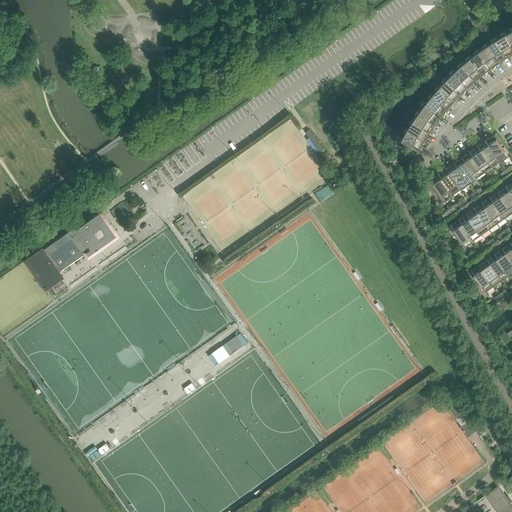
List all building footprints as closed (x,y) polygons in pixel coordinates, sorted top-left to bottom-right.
[(505,32),(500,35),(500,36),(496,38),(506,55),(507,56),(509,58),(511,54),(511,45),(505,33),(506,33),(505,32)] [(488,44),(487,44),(498,61),(499,61),(500,64),(501,64),(505,57),(507,56),(506,55),(496,38),(496,37),(491,40),(491,41),(488,44)] [(487,44),(488,44),(487,43),(482,47),(479,50),(478,50),(490,66),(491,67),(492,69),(493,69),(497,63),(499,61),(498,61),(487,44)] [(478,49),(473,53),(474,54),(470,56),(470,57),(482,72),(483,73),(485,75),(489,68),(491,67),(490,66),(478,50),(479,50),(478,49)] [(462,63),(462,64),(474,79),(475,79),(477,81),(481,74),(483,73),(482,72),(470,57),(470,56),(465,60),(466,60),(462,63)] [(457,67),(458,67),(454,70),(454,71),(467,85),(468,86),(470,88),(474,81),(475,79),(474,79),(462,64),(462,63),(461,62),(457,67)] [(453,70),(449,74),(450,75),(446,78),(460,92),(461,93),(463,95),(466,87),(468,86),(467,85),(454,71),(454,70),(453,70)] [(439,86),(453,99),(454,100),(456,102),(459,94),(461,93),(460,92),(446,78),(446,77),(441,82),(442,82),(439,86)] [(432,94),(447,107),(447,108),(448,107),(450,109),(453,102),(454,100),(453,99),(439,86),(438,85),(434,90),(435,90),(432,94)] [(431,93),(427,98),(428,98),(425,102),(440,114),(441,115),(444,117),(446,109),(447,108),(447,107),(432,94),(431,93)] [(425,102),(424,101),(421,106),(422,107),(419,110),(419,111),(435,123),(436,123),(438,124),(440,116),(441,115),(440,114),(425,102)] [(172,187),(220,253),(329,176),(281,107),(172,187)] [(415,115),(413,119),(413,120),(429,131),(430,131),(432,132),(433,132),(434,125),(435,123),(419,111),(419,110),(418,110),(415,115)] [(413,120),(413,119),(412,119),(409,124),(410,124),(407,128),(407,129),(424,139),(425,140),(425,139),(427,141),(429,133),(430,131),(429,131),(413,120)] [(406,128),(403,133),(404,134),(401,138),(402,139),(408,142),(420,148),(421,148),(422,149),(423,149),(424,141),(425,140),(424,139),(407,129),(407,128),(406,128)] [(488,144),(500,161),(508,155),(508,156),(509,155),(508,154),(510,153),(505,146),(503,147),(496,138),(492,141),(490,138),(486,141),(485,140),(488,144)] [(478,145),(477,146),(480,150),(480,149),(492,166),(500,161),(488,144),(485,146),(482,143),(478,146),(478,145)] [(470,151),(469,151),(472,155),(484,172),(492,166),(480,149),(480,150),(477,152),(475,149),(470,152),(470,151)] [(472,155),(469,157),(467,154),(462,157),(462,156),(461,157),(464,161),(465,160),(476,177),(484,172),(472,155)] [(465,160),(464,161),(461,163),(459,160),(455,163),(454,162),(453,163),(456,166),(457,166),(469,183),(476,177),(465,160)] [(446,168),(448,172),(449,172),(461,188),(469,183),(457,166),(456,166),(453,168),(451,165),(447,168),(446,168)] [(506,169),(500,173),(503,178),(509,174),(506,169)] [(438,173),(438,174),(440,177),(441,177),(453,194),(461,188),(449,172),(448,172),(445,174),(443,171),(439,174),(438,173)] [(430,179),(430,180),(426,183),(426,182),(425,182),(440,203),(445,200),(446,200),(445,199),(453,194),(441,177),(440,177),(438,179),(435,176),(431,179),(430,179)] [(490,180),(493,185),(499,181),(496,176),(490,180)] [(490,180),(484,184),(488,189),(493,185),(490,180)] [(474,191),(478,196),(483,192),(480,187),(474,191)] [(498,191),(497,192),(500,195),(501,195),(511,211),(511,194),(508,189),(508,190),(505,192),(503,189),(498,192),(498,191)] [(474,191),(469,195),(472,200),(478,196),(474,191)] [(490,197),(492,201),(493,201),(505,217),(511,212),(511,211),(501,195),(500,195),(497,197),(495,194),(491,197),(490,197)] [(459,202),(462,207),(468,203),(465,198),(459,202)] [(482,202),(482,203),(484,206),(485,206),(497,223),(505,217),(493,201),(492,201),(489,203),(487,200),(483,203),(482,202)] [(459,202),(453,206),(456,211),(462,207),(459,202)] [(475,208),(474,208),(477,212),(489,228),(497,223),(485,206),(484,206),(482,208),(479,205),(475,208)] [(477,212),(474,214),(471,211),(467,214),(467,213),(466,214),(469,217),(481,234),(489,228),(477,212)] [(43,250),(28,260),(47,287),(62,277),(59,272),(91,249),(94,253),(117,236),(100,212),(77,229),(76,227),(43,250)] [(459,219),(458,219),(461,223),(473,239),(481,234),(469,217),(466,220),(464,216),(459,219)] [(466,245),(473,239),(461,223),(458,225),(456,222),(451,225),(451,224),(450,225),(451,225),(449,227),(455,236),(457,234),(460,238),(458,239),(463,246),(464,244),(465,246),(466,245)] [(503,231),(506,236),(511,232),(508,227),(503,231)] [(503,231),(497,235),(500,240),(506,236),(503,231)] [(493,238),(487,242),(490,247),(496,243),(493,238)] [(487,242),(481,246),(485,251),(490,247),(487,242)] [(511,246),(510,248),(507,245),(503,248),(502,248),(505,252),(511,261),(511,246)] [(477,249),(471,253),(474,258),(480,254),(477,249)] [(495,253),(494,254),(497,258),(497,257),(509,274),(511,272),(511,261),(505,252),(502,254),(500,251),(495,254),(495,253)] [(487,259),(486,259),(489,263),(490,263),(502,280),(509,274),(497,257),(497,258),(494,260),(492,256),(488,259),(487,259)] [(479,264),(479,265),(481,269),(482,268),(494,285),(502,280),(490,263),(489,263),(486,265),(484,262),(480,265),(479,264)] [(471,270),(480,283),(478,285),(483,291),(485,290),(486,291),(486,290),(494,285),(482,268),(481,269),(478,271),(476,267),(472,270),(471,270)] [(500,293),(503,298),(509,294),(505,289),(500,293)] [(500,293),(494,297),(497,302),(503,298),(500,293)] [(241,332),(208,355),(215,365),(248,342),(241,332)] [(192,382),(184,388),(188,394),(196,388),(192,382)] [(484,463),(440,403),(383,444),(426,505),(484,463)] [(456,403),(449,408),(457,419),(464,414),(456,403)] [(468,422),(460,427),(467,436),(475,431),(468,422)] [(106,443),(98,449),(102,454),(110,449),(106,443)] [(511,511),(511,504),(499,485),(498,486),(486,495),(497,511),(511,511)] [(480,511),(474,503),(461,511),(480,511)]
